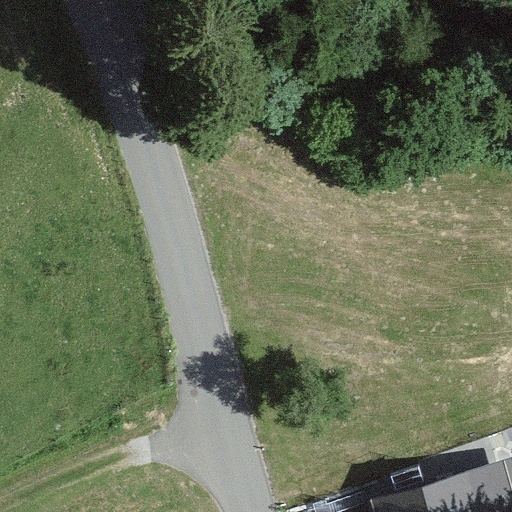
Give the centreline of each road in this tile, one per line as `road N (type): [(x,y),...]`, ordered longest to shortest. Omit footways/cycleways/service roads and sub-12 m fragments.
road 1 (tertiary): [(256,511),(169,193),(96,0)]
road 2 (track): [(1,511),(71,478),(235,440)]
